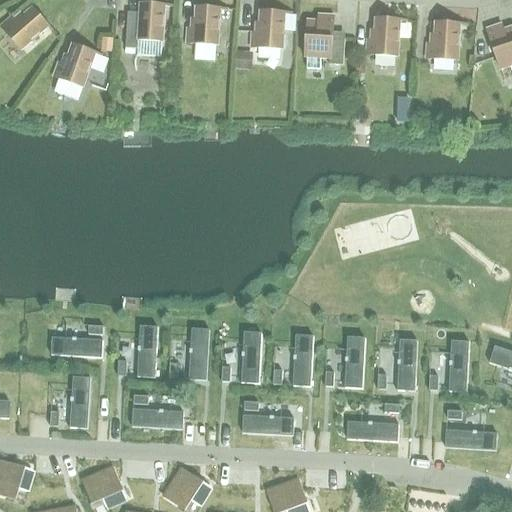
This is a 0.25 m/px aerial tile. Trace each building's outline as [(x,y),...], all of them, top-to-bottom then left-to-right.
[(127,20),(125,49),(137,50),(137,57),(161,58),(162,43),(165,6),(140,5),(139,21),(127,20)] [(187,29),(186,45),(218,47),(220,10),(195,8),(194,30),(187,29)] [(11,18),(0,27),(21,52),(49,28),(32,9),(16,23),(11,18)] [(251,34),(250,49),(282,51),(285,14),(260,12),(258,34),(251,34)] [(307,59),(306,69),(320,70),(320,60),(329,60),(328,66),(343,66),(344,41),(332,40),(333,17),(318,16),(318,22),(307,22),(304,59),(307,59)] [(366,41),(365,56),(397,58),(400,21),(375,20),(374,41),(366,41)] [(425,60),(457,62),(460,25),(435,24),(433,45),(426,45),(425,60)] [(501,25),(486,30),(500,71),(510,68),(511,73),(511,28),(503,31),(501,25)] [(102,38),(101,52),(112,53),(114,39),(102,38)] [(58,63),(53,78),(83,89),(95,54),(72,46),(65,66),(58,63)] [(236,53),(235,70),(251,71),(252,54),(236,53)] [(353,64),(352,75),(363,76),(364,65),(353,64)] [(397,112),(397,124),(410,124),(410,113),(397,112)] [(102,336),(102,328),(88,328),(88,336),(102,336)] [(138,348),(137,352),(138,352),(137,378),(154,379),(157,329),(140,328),(139,348),(138,348)] [(189,351),(189,354),(190,355),(188,381),(206,382),(209,331),(191,330),(190,351),(189,351)] [(241,354),(241,358),(242,358),(241,384),(258,385),(261,335),(244,334),(243,354),(241,354)] [(293,357),(293,361),(294,361),(292,387),(310,388),(313,338),(295,337),(294,357),(293,357)] [(52,339),(51,357),(101,359),(102,342),(76,341),(76,340),(72,339),(72,340),(52,339)] [(345,359),(345,363),(346,363),(344,389),(362,390),(364,340),(347,339),(346,359),(345,359)] [(397,362),(397,365),(398,366),(397,392),(414,393),(417,342),(399,341),(398,362),(397,362)] [(449,363),(449,366),(450,367),(448,393),(466,394),(468,344),(451,342),(450,363),(449,363)] [(511,353),(494,348),(489,364),(508,371),(508,372),(511,373),(511,372),(511,371),(511,353)] [(125,377),(126,363),(118,363),(117,377),(125,377)] [(177,380),(178,366),(170,365),(169,379),(177,380)] [(229,383),(230,369),(222,369),(221,383),(229,383)] [(281,386),(282,372),(274,372),(273,386),(281,386)] [(333,388),(333,374),(325,374),(325,388),(333,388)] [(385,391),(386,377),(378,377),(377,391),(385,391)] [(437,392),(437,378),(429,377),(429,391),(437,392)] [(87,430),(90,380),(73,379),(71,399),(70,399),(70,403),(71,403),(69,429),(87,430)] [(147,406),(148,398),(134,397),(133,405),(147,406)] [(0,419),(7,420),(8,403),(0,402),(0,419)] [(258,412),(258,404),(244,404),(244,412),(258,412)] [(398,415),(398,407),(384,406),(384,414),(398,415)] [(132,411),(131,428),(182,431),(183,414),(163,413),(163,412),(159,412),(159,413),(132,411)] [(461,421),(461,413),(447,413),(447,421),(461,421)] [(58,428),(59,414),(51,414),(50,428),(58,428)] [(243,417),(242,435),(292,437),(293,420),(273,419),(273,418),(269,418),(269,419),(243,417)] [(347,423),(346,441),(397,444),(398,426),(371,425),(372,424),(368,424),(368,425),(347,423)] [(446,432),(445,449),(495,452),(496,435),(476,434),(476,433),(472,433),(472,434),(446,432)] [(0,462),(0,498),(11,501),(15,491),(24,494),(30,472),(0,462)] [(113,469),(82,483),(91,505),(101,500),(105,509),(126,500),(113,469)] [(182,470),(164,499),(184,511),(190,503),(198,508),(210,489),(182,470)] [(309,511),(298,481),(266,493),(273,511),(284,511),(285,511),(309,511)]
